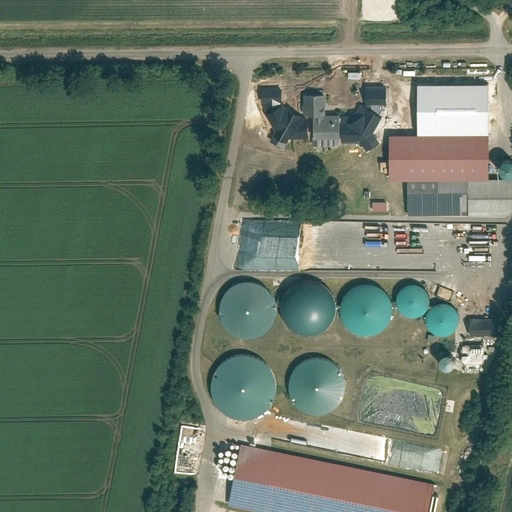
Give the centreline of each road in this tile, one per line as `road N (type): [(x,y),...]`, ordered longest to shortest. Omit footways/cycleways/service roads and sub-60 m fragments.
road 1 (unclassified): [(0,56),(511,52)]
road 2 (track): [(219,54),(171,331),(180,369)]
